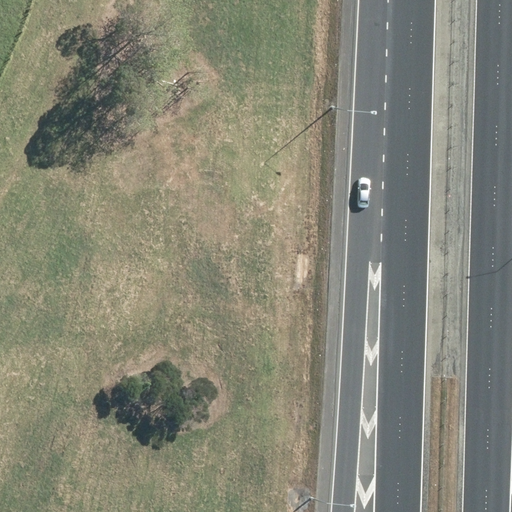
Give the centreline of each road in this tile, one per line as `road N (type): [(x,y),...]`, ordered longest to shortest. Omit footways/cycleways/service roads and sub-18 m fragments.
road 1 (motorway): [(340,511),(386,0)]
road 2 (motorway): [(500,0),(485,511)]
road 3 (motorway): [(398,511),(411,0)]
